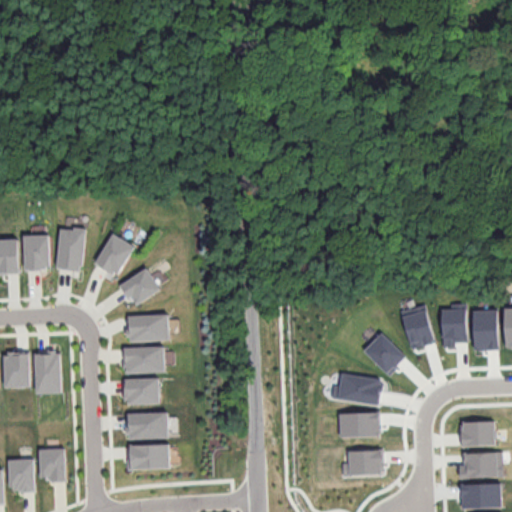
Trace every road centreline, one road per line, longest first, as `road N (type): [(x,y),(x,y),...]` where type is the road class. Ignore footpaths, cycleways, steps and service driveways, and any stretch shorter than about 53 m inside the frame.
road 1 (residential): [(259,511),(244,43),(253,0)]
road 2 (residential): [(0,315),(84,318),(94,511)]
road 3 (residential): [(407,505),(434,399),(511,383)]
road 4 (residential): [(259,500),(114,511)]
